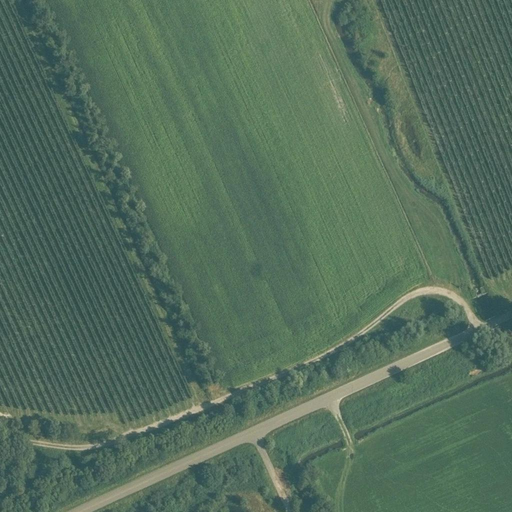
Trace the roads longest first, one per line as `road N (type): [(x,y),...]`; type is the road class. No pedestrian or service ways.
road 1 (track): [(0,434),(110,442),(350,347),(426,285),(458,298),(475,331)]
road 2 (unclassified): [(78,511),(511,313)]
